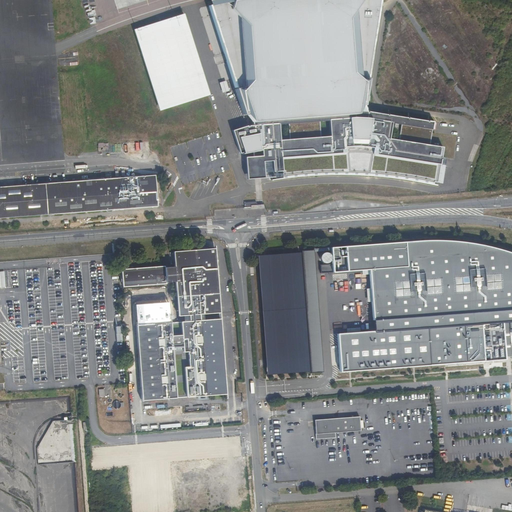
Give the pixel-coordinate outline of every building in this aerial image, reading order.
[(208,0),(207,0),(235,90),(243,115),(245,115),(251,122),(252,122),(277,120),(327,116),(355,114),(363,103),(367,78),(379,0),(208,0)] [(186,12),(136,28),(162,110),(210,95),(213,94),(186,12)] [(228,80),(222,82),(225,92),(232,90),(228,80)] [(233,131),(240,154),(242,153),(243,153),(253,151),(253,157),(245,157),(247,178),(262,178),(271,177),(271,180),(282,179),(284,178),(296,177),(310,176),(324,175),(339,175),(347,175),(362,175),(369,176),(376,176),(395,178),(409,180),(421,182),(437,185),(440,164),(443,147),(429,145),(432,129),(434,121),(367,112),(364,104),(363,103),(355,114),(327,116),(277,120),(252,122),(253,125),(249,126),(249,127),(247,127),(247,126),(233,131)] [(0,218),(157,206),(155,175),(105,180),(89,181),(0,187),(0,218)] [(448,241),(366,246),(331,249),(332,264),(333,273),(369,271),(373,323),(374,331),(338,334),(341,373),(503,361),(500,325),(511,323),(511,252),(504,249),(472,243),(448,241)] [(215,248),(173,252),(174,267),(175,283),(178,316),(190,315),(197,315),(220,313),(215,248)] [(301,253),(309,374),(322,373),(315,252),(301,253)] [(309,374),(301,253),(257,256),(263,377),(309,374)] [(327,255),(326,254),(324,254),(323,254),(321,255),(320,256),(319,258),(319,260),(320,261),(321,263),(322,264),(324,264),(326,264),(327,263),(329,262),(329,260),(330,259),(329,257),(329,256),(327,255)] [(332,264),(319,266),(320,274),(333,273),(332,264)] [(166,283),(165,268),(164,266),(121,270),(122,287),(166,283)] [(174,267),(165,268),(166,283),(175,283),(174,267)] [(191,321),(181,322),(182,336),(171,337),(170,323),(136,325),(142,401),(176,398),(173,350),(183,350),(184,355),(188,354),(190,368),(184,368),(186,397),(224,395),(221,319),(197,321),(197,315),(190,315),(191,321)] [(359,417),(314,420),(315,434),(316,439),(335,438),(335,433),(361,431),(359,417)]
